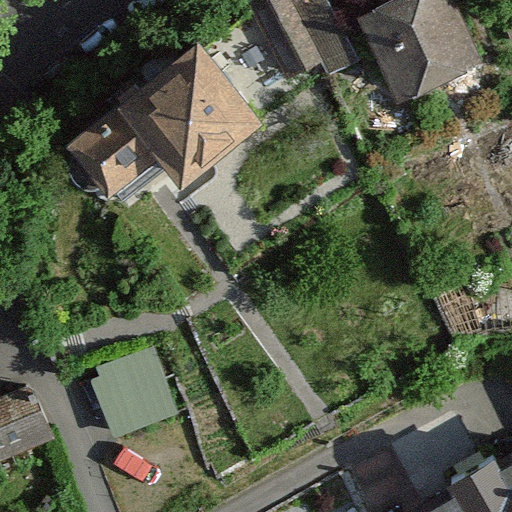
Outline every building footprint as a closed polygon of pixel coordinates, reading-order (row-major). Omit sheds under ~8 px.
[(331,0),(273,0),(306,60),(351,36),(331,0)] [(380,0),(377,1),(415,88),(488,57),(463,0),(380,0)] [(263,117),(194,34),(70,137),(110,185),(151,151),(180,186),(263,117)] [(118,424),(186,404),(166,337),(98,358),(118,424)] [(511,511),(511,434),(405,500),(412,511),(511,511)]
